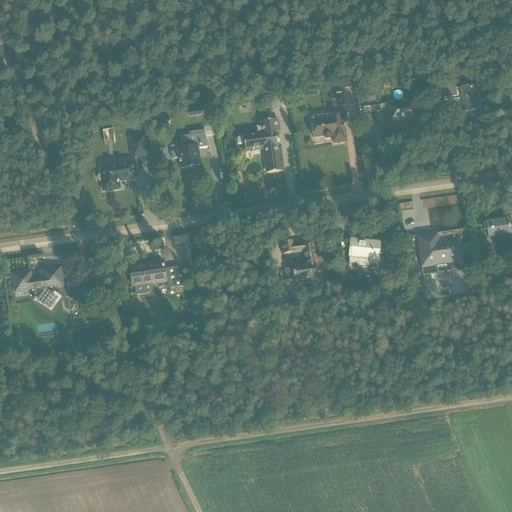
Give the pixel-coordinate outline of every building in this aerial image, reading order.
[(474,116),(481,114),(479,101),(487,100),(484,86),(455,91),(453,84),(445,86),(447,100),(440,101),(443,117),(451,115),(450,113),(463,111),(464,115),(473,113),(474,116)] [(365,104),(376,103),(374,93),(363,95),(365,104)] [(332,110),(341,109),(343,106),(343,103),(340,101),(338,101),(337,101),(331,102),(332,110)] [(388,125),(418,121),(415,102),(385,106),(385,107),(363,110),(365,128),(378,126),(376,114),(386,112),(388,125)] [(332,147),(345,145),(342,126),(344,126),(343,111),(327,113),(328,121),(310,123),(312,142),(322,140),(322,141),(325,143),(328,143),(331,140),(332,147)] [(267,175),(281,173),(278,150),(277,150),(275,137),(276,137),(276,134),(279,134),(278,122),(257,125),(259,135),(242,137),(242,139),(239,139),(237,140),(236,141),(236,143),(236,144),(237,145),(238,146),(240,146),(243,146),(245,155),(263,153),(267,175)] [(180,170),(199,167),(197,153),(200,152),(200,151),(206,150),(204,133),(188,135),(188,138),(181,139),(182,149),(176,151),(176,152),(171,153),(170,154),(171,161),(173,163),(178,162),(179,165),(180,170)] [(128,141),(132,161),(147,158),(144,139),(128,141)] [(136,181),(133,163),(99,169),(103,193),(119,191),(118,182),(124,181),(124,182),(136,181)] [(226,177),(219,178),(221,194),(228,193),(226,177)] [(485,241),(511,237),(511,218),(504,220),(504,222),(485,225),(486,226),(483,226),(485,241)] [(423,279),(463,273),(458,241),(462,241),(460,233),(417,239),(423,279)] [(359,269),(377,271),(379,248),(366,247),(366,243),(350,242),(348,260),(349,260),(348,272),(358,273),(359,269)] [(316,275),(324,274),(322,257),(314,258),(312,245),(293,247),(292,243),(280,245),(282,257),(303,254),(304,261),(305,261),(306,267),(291,269),(292,270),(283,271),(285,283),(293,282),(293,284),(317,281),(316,275)] [(163,272),(162,264),(129,268),(132,288),(134,288),(136,297),(147,296),(148,295),(150,294),(151,293),(152,291),(152,290),(152,287),(166,285),(166,283),(168,283),(169,293),(181,291),(181,289),(185,289),(182,269),(163,272)] [(62,288),(59,270),(42,273),(43,280),(31,282),(30,275),(12,277),(15,296),(29,294),(30,298),(44,309),(54,295),(54,289),(62,288)] [(215,284),(220,278),(212,272),(208,278),(215,284)] [(77,293),(83,293),(81,282),(75,283),(74,276),(67,277),(69,287),(76,286),(77,293)] [(274,297),(284,295),(282,283),(273,284),(274,297)] [(71,346),(92,344),(91,332),(70,334),(71,346)] [(0,360),(9,359),(8,349),(0,349),(0,360)]
